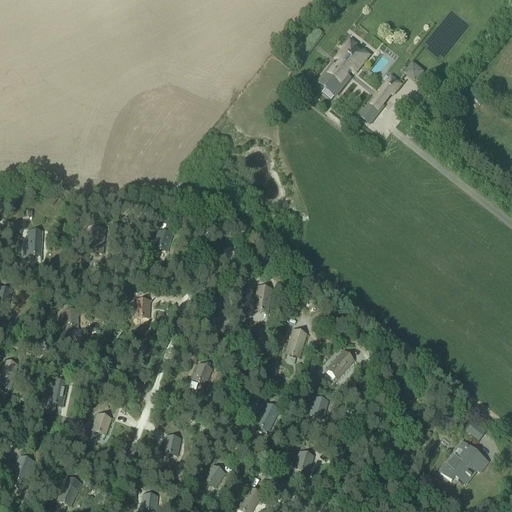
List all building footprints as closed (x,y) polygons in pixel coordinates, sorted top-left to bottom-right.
[(349,77),(351,74),(354,76),(356,73),(355,72),(360,66),(357,64),(363,56),(365,58),(366,57),(350,44),(343,52),(342,52),(335,61),(337,63),(334,66),(332,64),(327,71),(328,72),(319,82),(336,96),(345,85),(346,86),(351,79),(349,77)] [(413,65),(406,74),(415,81),(422,72),(413,65)] [(392,97),(401,86),(390,78),(378,93),(387,100),(391,96),(392,97)] [(384,108),(373,99),(366,108),(377,117),(384,108)] [(88,253),(102,254),(105,232),(90,231),(88,253)] [(26,256),(40,257),(42,233),(27,232),(26,256)] [(154,245),(153,249),(167,253),(168,250),(172,238),(158,233),(154,245)] [(0,306),(8,308),(11,292),(0,289),(0,306)] [(253,312),(267,314),(271,292),(256,290),(253,312)] [(210,308),(206,322),(221,326),(224,312),(227,302),(212,298),(210,308)] [(133,318),(148,319),(149,302),(134,302),(133,318)] [(77,313),(62,314),(63,329),(63,336),(71,336),(71,329),(78,329),(77,313)] [(285,354),(299,359),(306,338),(291,333),(285,354)] [(326,370),(337,380),(354,362),(343,352),(326,370)] [(192,380),(205,386),(212,371),(203,367),(204,366),(199,363),(192,380)] [(0,374),(0,386),(11,389),(17,368),(2,364),(0,374)] [(218,373),(216,379),(223,382),(225,376),(218,373)] [(50,390),(47,405),(62,408),(65,393),(67,385),(52,382),(50,390)] [(323,419),(327,404),(313,401),(309,415),(323,419)] [(255,426),(268,433),(278,413),(265,406),(255,426)] [(91,431),(105,436),(110,422),(96,417),(91,431)] [(466,432),(479,443),(484,438),(470,426),(466,432)] [(394,428),(394,436),(403,436),(403,428),(394,428)] [(162,454),(177,457),(179,442),(165,439),(162,454)] [(462,453),(456,461),(451,457),(438,473),(451,483),(454,479),(464,487),(470,478),(469,477),(474,470),(479,474),(487,464),(463,445),(458,450),(462,453)] [(294,469),(308,474),(313,459),(298,455),(294,469)] [(10,480),(24,485),(32,465),(18,459),(10,480)] [(57,465),(54,470),(62,473),(64,468),(57,465)] [(203,481),(215,489),(223,477),(211,468),(203,481)] [(67,479),(57,501),(70,508),(80,485),(67,479)] [(236,510),(240,511),(251,511),(260,498),(247,491),(236,510)] [(139,511),(154,511),(157,500),(142,498),(139,511)] [(217,501),(210,504),(212,510),(219,508),(217,501)]
